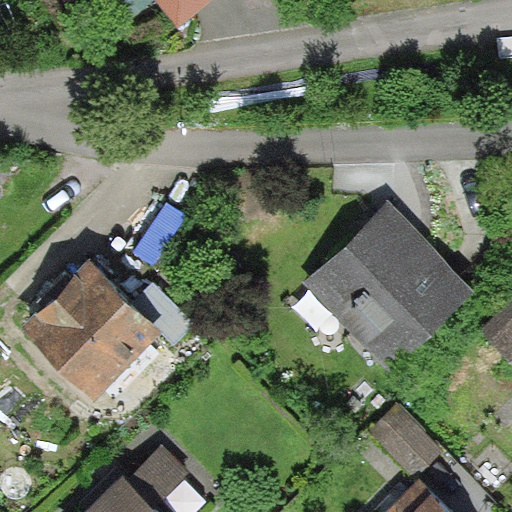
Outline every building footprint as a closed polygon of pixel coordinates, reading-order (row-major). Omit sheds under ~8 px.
[(156,0),(172,17),(191,0),(156,0)] [(390,357),(473,277),(392,193),(308,273),(390,357)] [(141,287),(88,239),(22,311),(101,384),(159,321),(175,336),(196,314),(153,274),(141,287)] [(511,295),(483,326),(511,354),(511,295)] [(404,399),(374,428),(418,472),(426,463),(447,442),(404,399)] [(195,467),(164,434),(132,465),(127,459),(70,511),(181,511),(166,496),(195,467)] [(418,472),(376,511),(469,511),(426,463),(418,472)]
